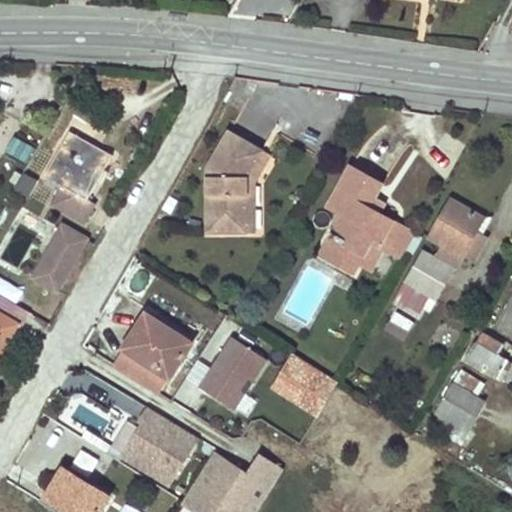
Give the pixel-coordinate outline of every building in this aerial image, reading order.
[(69,130),(64,138),(89,152),(93,144),(69,130)] [(263,151),(232,131),(210,164),(208,229),(246,230),(246,193),(247,176),(263,151)] [(8,154),(28,161),(34,143),(14,137),(8,154)] [(58,186),(51,198),(84,218),(92,203),(87,200),(113,156),(93,144),(89,152),(64,138),(42,177),(58,186)] [(382,184),(349,165),(326,207),(340,215),(328,237),(337,243),(328,259),(353,273),(358,263),(370,241),(383,248),(395,255),(401,245),(385,236),(393,220),(379,212),(370,208),(376,196),(382,184)] [(258,193),(246,193),(246,230),(255,230),(258,193)] [(385,200),(376,196),(370,208),(379,212),(385,200)] [(80,223),(84,218),(51,198),(48,204),(80,223)] [(483,217),(451,199),(430,235),(441,242),(434,254),(424,247),(403,280),(435,300),(462,252),(476,228),(483,217)] [(415,233),(393,220),(385,236),(401,245),(395,255),(401,259),(415,233)] [(87,239),(63,225),(33,278),(55,291),(87,239)] [(476,228),(462,252),(476,260),(489,236),(476,228)] [(337,243),(328,237),(318,254),(328,259),(337,243)] [(383,248),(370,241),(358,263),(371,270),(383,248)] [(511,304),(502,325),(511,330),(511,304)] [(407,334),(414,318),(393,309),(386,326),(407,334)] [(0,350),(16,323),(0,312),(0,350)] [(192,343),(146,315),(115,363),(159,391),(192,343)] [(480,331),(465,358),(496,375),(506,357),(499,353),(504,345),(480,331)] [(197,385),(238,411),(272,360),(231,334),(197,385)] [(480,392),(486,380),(458,366),(452,378),(480,392)] [(304,379),(294,372),(284,389),(294,396),(304,379)] [(322,390),(304,379),(294,396),(284,389),(280,397),(307,415),(322,390)] [(481,402),(453,385),(438,412),(466,429),(481,402)] [(122,460),(173,490),(203,441),(154,411),(122,460)] [(466,429),(438,412),(430,429),(458,445),(466,429)] [(184,508),(190,511),(257,511),(286,472),(257,458),(249,478),(213,454),(194,489),(184,508)] [(100,511),(111,495),(64,467),(43,501),(61,511),(100,511)]
